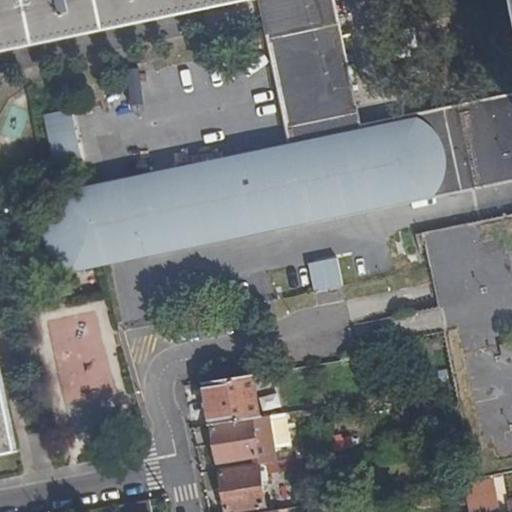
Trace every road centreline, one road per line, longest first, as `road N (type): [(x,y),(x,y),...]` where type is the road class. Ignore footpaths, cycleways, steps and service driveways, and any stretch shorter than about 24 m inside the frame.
road 1 (unclassified): [(0,501),(181,467)]
road 2 (residential): [(181,467),(164,385),(177,365),(229,354)]
road 3 (unknown): [(164,385),(146,336),(147,308),(156,288),(205,266)]
